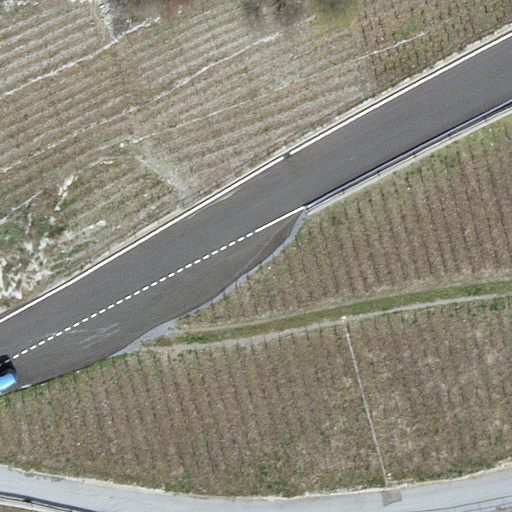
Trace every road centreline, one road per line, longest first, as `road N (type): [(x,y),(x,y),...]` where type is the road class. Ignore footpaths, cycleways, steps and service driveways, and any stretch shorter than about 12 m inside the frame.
road 1 (unclassified): [(0,341),(511,63)]
road 2 (unclassified): [(511,480),(306,511)]
road 3 (unclassified): [(191,511),(0,482)]
